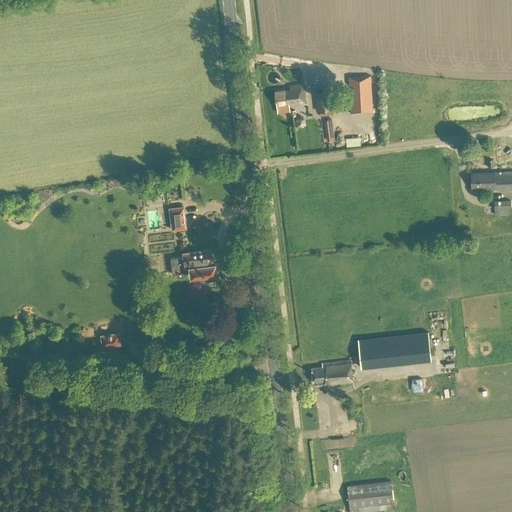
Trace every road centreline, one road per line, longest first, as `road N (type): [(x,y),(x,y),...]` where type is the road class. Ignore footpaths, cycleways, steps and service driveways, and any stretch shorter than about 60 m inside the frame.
road 1 (secondary): [(291,511),(248,165)]
road 2 (track): [(0,355),(276,383)]
road 3 (unclassified): [(248,165),(504,130)]
road 4 (secondary): [(248,165),(228,0)]
